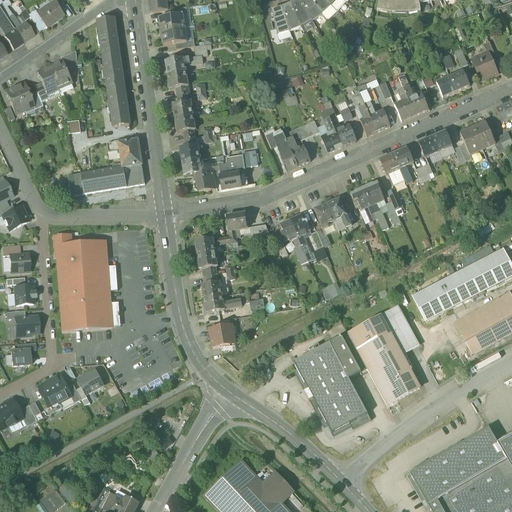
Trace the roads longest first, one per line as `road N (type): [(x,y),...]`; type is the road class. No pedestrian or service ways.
road 1 (residential): [(511,90),(260,199),(164,215)]
road 2 (tertiary): [(164,215),(131,0)]
road 3 (residential): [(0,393),(51,367),(40,210)]
road 4 (residential): [(342,484),(411,422),(511,360)]
road 5 (tertiary): [(227,391),(186,338),(164,215)]
road 6 (tertiary): [(342,484),(290,434),(227,391)]
road 7 (residential): [(121,0),(0,77)]
road 8 (unclassified): [(155,511),(227,391)]
road 9 (residential): [(164,215),(40,210)]
